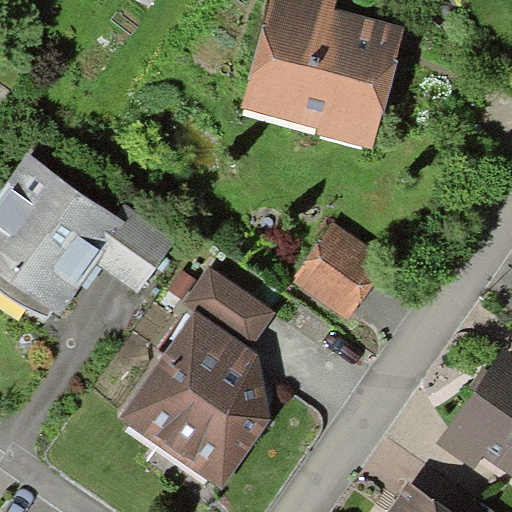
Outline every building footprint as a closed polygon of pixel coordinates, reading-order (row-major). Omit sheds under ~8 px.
[(417,30),(305,0),(272,0),(242,114),(384,152),(417,30)] [(43,154),(0,216),(0,283),(76,336),(150,228),(43,154)] [(202,299),(115,411),(219,492),(307,380),(202,299)] [(511,357),(497,348),(441,439),(511,482),(511,357)] [(462,511),(386,467),(359,511),(462,511)]
